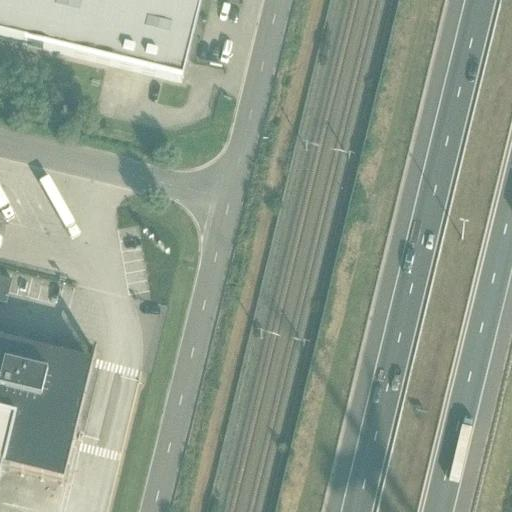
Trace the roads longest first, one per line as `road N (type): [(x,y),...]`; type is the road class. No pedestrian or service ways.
road 1 (motorway): [(473,0),(349,511)]
road 2 (unknown): [(100,168),(95,240),(121,335),(120,375),(86,511)]
road 3 (unclassified): [(152,511),(227,198)]
road 4 (motorway): [(446,511),(511,246)]
road 5 (unclassified): [(0,144),(227,198)]
road 6 (unclassified): [(227,198),(275,0)]
